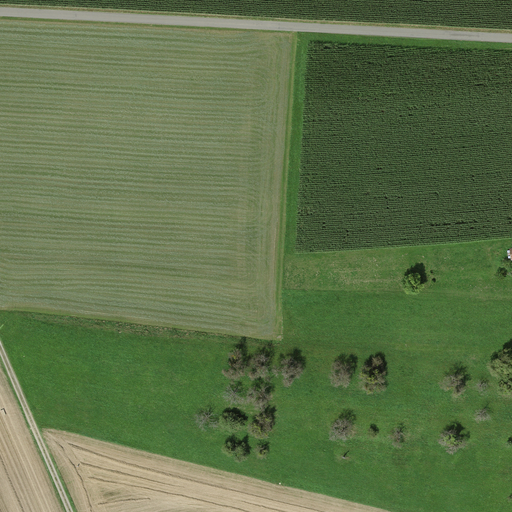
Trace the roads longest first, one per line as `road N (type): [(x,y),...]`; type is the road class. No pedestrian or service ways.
road 1 (unclassified): [(0,12),(511,39)]
road 2 (track): [(70,511),(0,345)]
